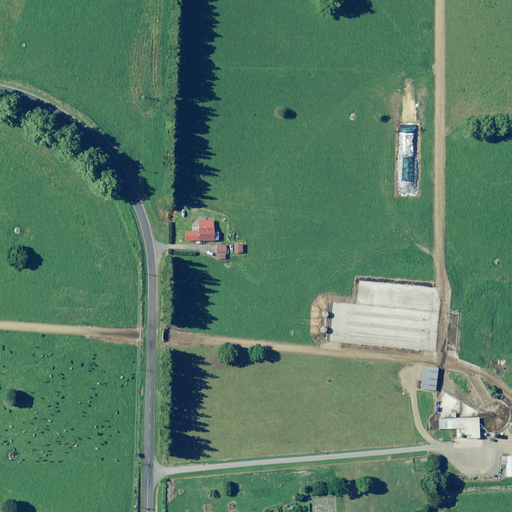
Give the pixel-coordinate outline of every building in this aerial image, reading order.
[(213,221),(198,221),(198,232),(185,232),(185,241),(218,241),(218,226),(213,226),(213,221)] [(243,244),(234,244),(234,253),(242,253),(243,244)] [(226,246),(216,245),(216,259),(225,259),(226,246)] [(438,368),(423,367),(420,389),(435,391),(438,368)] [(472,407),(463,408),(463,417),(473,416),(472,407)] [(479,438),(479,418),(439,420),(439,430),(456,429),(456,439),(479,438)] [(511,477),(511,456),(501,457),(501,465),(506,465),(506,477),(511,477)] [(440,467),(440,457),(426,457),(426,467),(440,467)]
